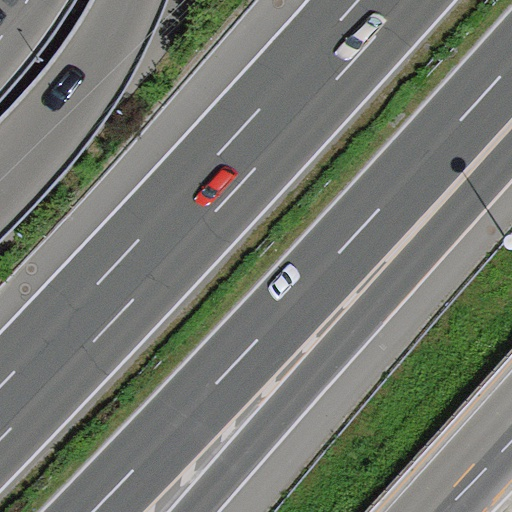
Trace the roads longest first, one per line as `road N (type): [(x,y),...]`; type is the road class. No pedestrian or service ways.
road 1 (motorway): [(94,511),(511,87)]
road 2 (motorway): [(386,0),(0,413)]
road 3 (motorway): [(193,511),(326,359),(511,122)]
